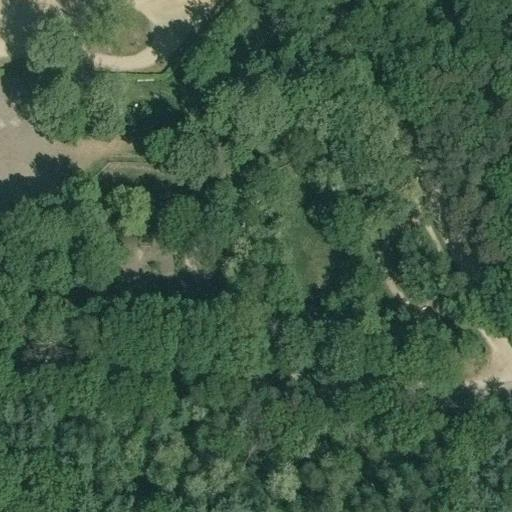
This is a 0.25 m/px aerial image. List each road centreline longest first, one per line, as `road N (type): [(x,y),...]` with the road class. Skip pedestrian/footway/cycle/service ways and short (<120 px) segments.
road 1 (unclassified): [(482,397),(0,368)]
road 2 (track): [(511,379),(332,0)]
